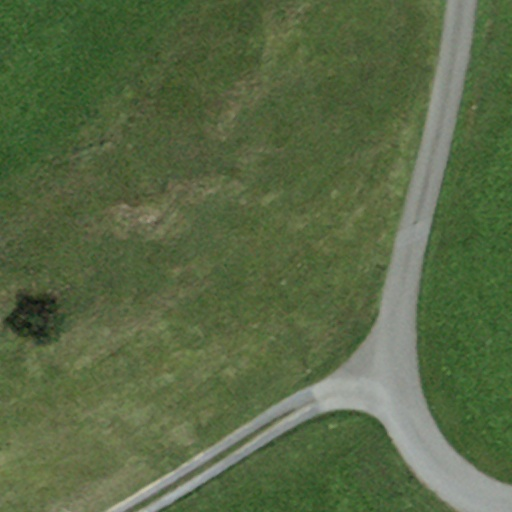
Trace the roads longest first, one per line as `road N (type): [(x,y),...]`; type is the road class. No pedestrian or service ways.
road 1 (unclassified): [(511,507),(475,498),(434,466),(409,427),(395,383),(399,305),(463,0)]
road 2 (track): [(395,383),(278,418),(121,511)]
